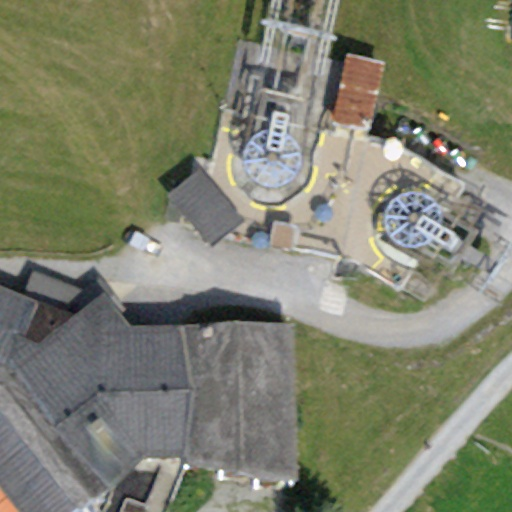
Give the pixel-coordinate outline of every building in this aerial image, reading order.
[(434,233),(465,183),(400,143),(365,135),(367,126),(338,120),(352,58),(239,34),(209,178),(245,221),(233,231),(358,257),(402,284),(434,233)] [(367,126),(380,63),(352,58),(338,120),(367,126)] [(233,231),(245,221),(209,178),(200,167),(168,194),(213,247),(233,231)] [(294,481),(291,329),(159,332),(159,346),(140,346),(113,313),(119,307),(108,295),(96,281),(81,296),(35,271),(24,300),(0,290),(0,447),(50,511),(146,511),(167,456),(186,465),(221,464),(222,473),(256,473),(256,482),(294,481)] [(50,511),(0,447),(0,511),(50,511)]
